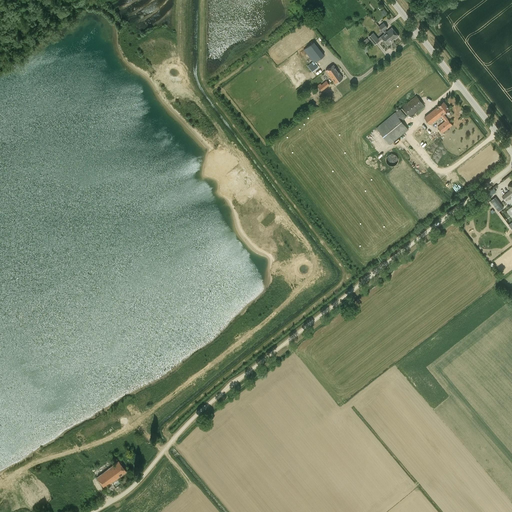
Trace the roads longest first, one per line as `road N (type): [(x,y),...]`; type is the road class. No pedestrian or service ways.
road 1 (unclassified): [(94,511),(130,488),(192,418),(511,166)]
road 2 (unclassified): [(511,152),(390,0)]
